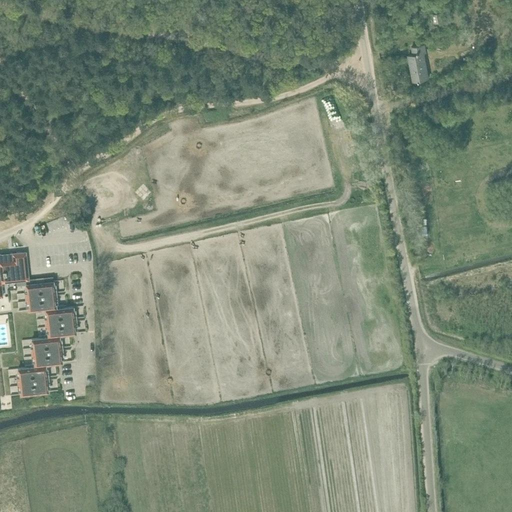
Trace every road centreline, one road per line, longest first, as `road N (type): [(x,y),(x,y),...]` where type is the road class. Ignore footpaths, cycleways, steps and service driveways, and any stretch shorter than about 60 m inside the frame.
road 1 (unclassified): [(417,341),(359,0)]
road 2 (unclassified): [(430,511),(417,341)]
